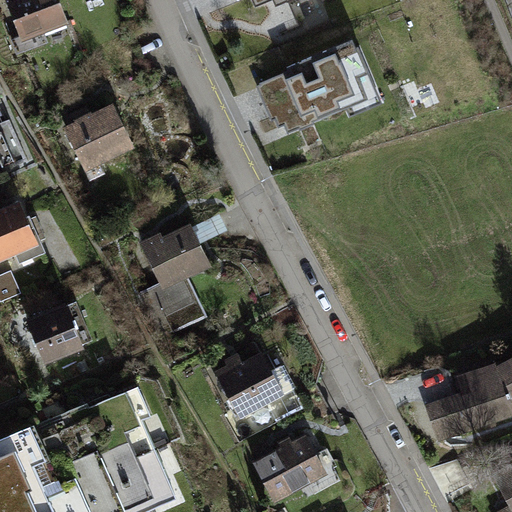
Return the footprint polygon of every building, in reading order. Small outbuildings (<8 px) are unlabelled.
[(62,0),(3,0),(17,36),(68,17),(62,0)] [(267,0),(279,28),(296,21),(289,4),(299,0),(267,0)] [(313,58),(259,81),(281,132),(375,92),(352,41),(313,58)] [(133,141),(112,97),(63,121),(84,165),(133,141)] [(0,166),(10,163),(0,138),(0,166)] [(20,203),(0,211),(0,263),(39,247),(20,203)] [(191,214),(137,238),(158,286),(212,263),(191,214)] [(68,306),(23,324),(41,367),(86,349),(68,306)] [(263,351),(219,376),(242,417),(286,393),(263,351)] [(454,393),(423,404),(437,441),(511,414),(511,408),(511,407),(511,406),(511,356),(449,379),(454,393)] [(0,511),(156,511),(178,503),(129,391),(0,447),(0,511)] [(314,428),(256,459),(278,500),(340,471),(314,428)] [(511,511),(511,470),(490,481),(504,511),(511,511)]
